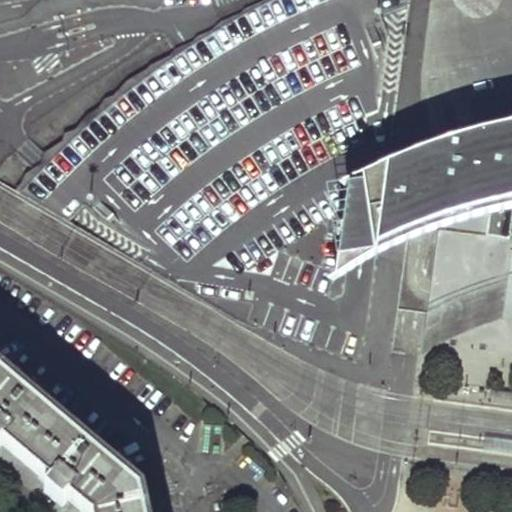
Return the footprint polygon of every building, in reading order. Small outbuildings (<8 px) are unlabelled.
[(393,106),(409,0),(274,0),(243,16),(168,60),(95,117),(19,195),(142,270),(249,183),(327,135),(393,106)] [(511,127),(496,131),(449,144),(425,151),(398,162),(375,172),(347,184),(346,189),(327,192),(337,262),(339,263),(336,283),(357,269),(374,258),(385,251),(416,237),(439,229),(425,353),(451,336),(493,319),(511,313),(511,127)] [(0,375),(0,446),(47,490),(41,496),(58,511),(63,505),(71,511),(137,511),(135,499),(0,375)] [(490,400),(489,404),(511,406),(511,395),(490,393),(490,400)] [(484,446),(483,451),(511,455),(511,442),(485,439),(484,446)]
